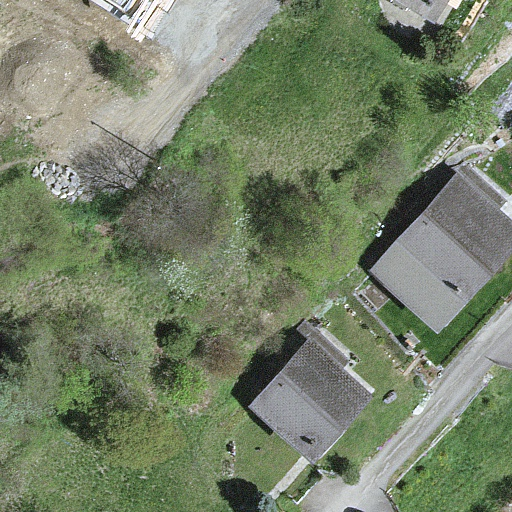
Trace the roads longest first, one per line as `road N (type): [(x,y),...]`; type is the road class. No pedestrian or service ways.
road 1 (residential): [(350,501),(511,326)]
road 2 (residential): [(109,159),(256,0)]
